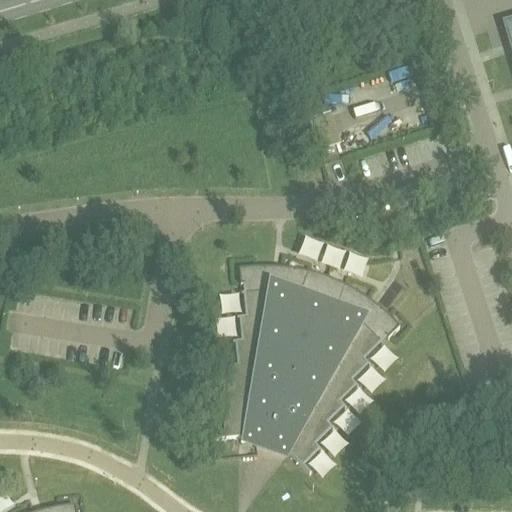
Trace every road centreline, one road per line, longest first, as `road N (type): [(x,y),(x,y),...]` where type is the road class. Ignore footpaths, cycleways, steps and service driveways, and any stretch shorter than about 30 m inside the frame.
road 1 (residential): [(490,148),(304,204),(180,204)]
road 2 (residential): [(9,319),(161,338),(180,204)]
road 3 (residential): [(174,511),(98,461),(0,443)]
road 4 (residential): [(180,204),(0,227)]
road 5 (residential): [(448,16),(490,148)]
